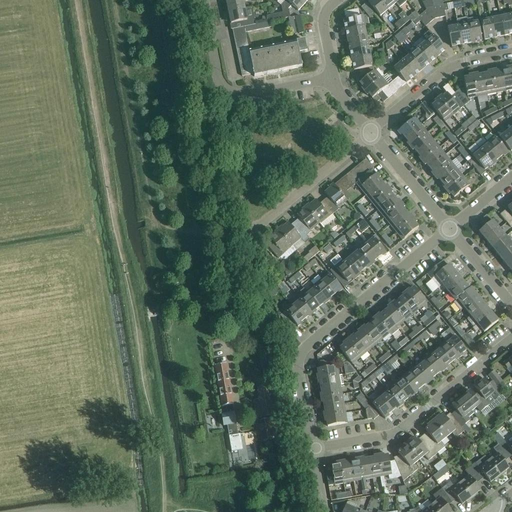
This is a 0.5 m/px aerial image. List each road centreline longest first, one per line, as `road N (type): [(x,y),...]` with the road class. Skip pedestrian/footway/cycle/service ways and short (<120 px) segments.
road 1 (residential): [(449,228),(304,347),(298,371),(312,449)]
road 2 (residential): [(312,449),(398,431),(511,337)]
road 3 (residential): [(369,132),(442,71),(511,52)]
road 4 (residential): [(369,132),(246,235)]
road 5 (residential): [(369,132),(449,228)]
